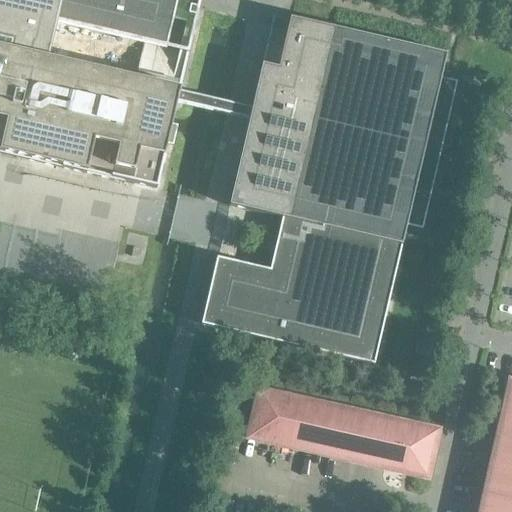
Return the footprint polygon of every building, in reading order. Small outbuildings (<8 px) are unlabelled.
[(178,93),(199,0),(0,0),(0,154),(155,190),(158,181),(173,114),(178,93)] [(444,56),(289,20),(279,64),(276,64),(273,74),(276,75),(276,78),(259,74),(250,110),(246,131),(228,207),(281,219),(270,267),(216,255),(200,321),(373,360),(401,247),(406,226),(422,230),(456,82),(440,78),(444,56)] [(178,93),(173,114),(211,122),(246,131),(250,110),(213,102),(178,93)] [(511,511),(511,384),(509,384),(480,511),(511,511)] [(436,432),(259,392),(248,438),(426,478),(436,432)]
